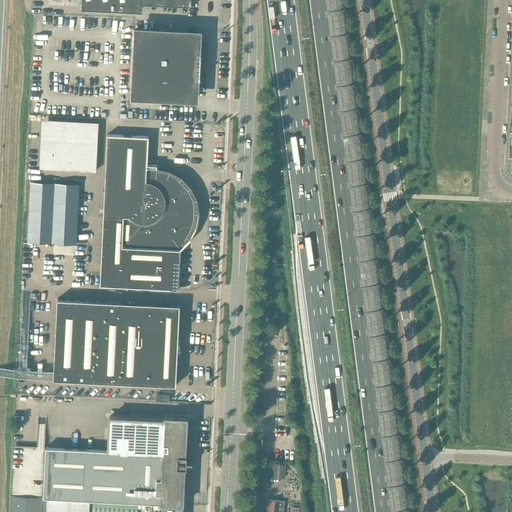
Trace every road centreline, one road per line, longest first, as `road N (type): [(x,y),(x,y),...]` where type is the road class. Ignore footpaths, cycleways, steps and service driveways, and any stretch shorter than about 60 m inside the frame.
road 1 (motorway): [(283,0),(347,511)]
road 2 (motorway): [(385,511),(323,0)]
road 3 (secondary): [(227,511),(247,0)]
road 4 (tertiary): [(424,457),(363,0)]
road 5 (residential): [(511,193),(496,192),(502,0)]
